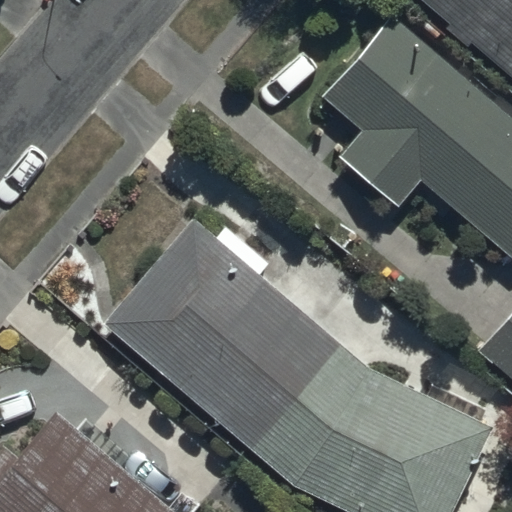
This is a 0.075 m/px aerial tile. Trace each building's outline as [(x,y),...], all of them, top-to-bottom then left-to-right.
[(511,0),(428,0),(511,70),(511,0)] [(511,110),(391,12),(325,92),(364,124),(339,154),(398,203),(420,176),(511,252),(511,110)] [(190,216),(108,317),(256,446),(296,484),(354,511),(451,511),(494,424),(484,419),(489,409),(431,381),(426,392),(368,365),(260,275),(272,261),(226,224),(215,237),(190,216)] [(511,312),(479,349),(511,377),(511,312)] [(2,444),(0,446),(0,511),(179,511),(127,468),(138,455),(89,413),(77,427),(60,412),(20,459),(2,444)]
